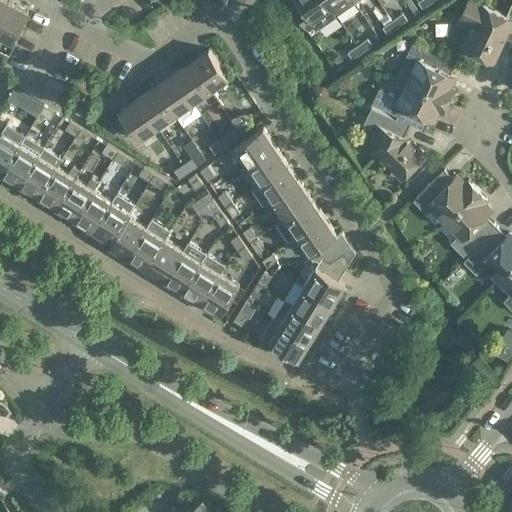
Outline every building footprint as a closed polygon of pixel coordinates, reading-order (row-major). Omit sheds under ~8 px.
[(0,33),(13,40),(29,10),(10,0),(8,0),(0,16),(0,33)] [(0,0),(0,16),(8,0),(0,0)] [(337,14),(327,0),(300,0),(301,1),(292,6),(308,29),(316,23),(319,26),(337,14)] [(327,0),(337,14),(354,1),(353,0),(327,0)] [(504,35),(511,38),(511,0),(506,14),(484,3),(483,4),(474,0),(467,0),(460,15),(474,22),(463,46),(492,60),(504,35)] [(393,19),(397,25),(408,18),(403,12),(393,19)] [(397,25),(393,19),(383,26),(388,32),(397,25)] [(358,44),(362,50),(372,43),(368,37),(358,44)] [(416,62),(408,79),(449,99),(454,87),(449,85),(455,74),(451,72),(456,61),(436,51),(432,52),(412,42),(405,57),(416,62)] [(362,50),(358,44),(348,51),(353,57),(362,50)] [(191,61),(210,89),(229,76),(209,48),(191,61)] [(210,89),(191,61),(173,73),(193,101),(210,89)] [(173,73),(155,85),(175,113),(193,101),(173,73)] [(402,116),(401,118),(410,122),(424,129),(429,118),(433,119),(438,108),(443,110),(449,99),(408,79),(400,96),(389,91),(382,106),(402,116)] [(157,126),(175,113),(155,85),(137,97),(157,126)] [(40,111),(45,104),(17,86),(10,97),(38,114),(40,111)] [(139,138),(157,126),(137,97),(119,110),(139,138)] [(56,110),(54,108),(45,103),(40,111),(51,118),(56,110)] [(404,135),(410,122),(401,118),(400,119),(372,106),(363,123),(376,129),(373,136),(387,143),(378,151),(402,176),(425,153),(408,136),(404,135)] [(66,127),(76,134),(81,126),(70,120),(66,127)] [(236,126),(241,133),(250,127),(245,120),(236,126)] [(0,132),(0,170),(2,172),(21,142),(26,134),(6,122),(0,132)] [(88,141),(92,133),(81,126),(76,134),(88,141)] [(241,133),(236,126),(227,132),(232,139),(241,133)] [(247,164),(276,144),(263,126),(234,145),(247,164)] [(218,138),(223,145),(232,139),(227,132),(218,138)] [(26,134),(21,142),(2,172),(20,183),(44,146),(26,134)] [(223,145),(218,138),(210,144),(215,151),(223,145)] [(102,150),(113,157),(118,149),(107,143),(102,150)] [(276,144),(247,164),(260,182),(288,162),(276,144)] [(62,157),(44,146),(20,183),(39,195),(57,165),(62,157)] [(124,163),(129,156),(118,149),(113,157),(124,163)] [(183,163),(188,171),(198,164),(192,156),(183,163)] [(288,162),(260,182),(252,187),(264,204),(272,199),(272,200),(300,180),(288,162)] [(188,171),(183,163),(174,169),(179,177),(188,171)] [(200,168),(208,179),(215,174),(208,163),(200,168)] [(39,195),(57,206),(76,176),(80,169),(74,165),(69,172),(57,165),(39,195)] [(139,173),(150,180),(155,172),(144,165),(139,173)] [(432,206),(446,219),(478,187),(469,178),(465,182),(456,173),(453,176),(445,167),(414,199),(427,212),(432,206)] [(161,187),(166,179),(155,172),(150,180),(161,187)] [(196,187),(203,182),(196,172),(188,177),(196,187)] [(94,188),(99,180),(92,176),(87,184),(76,176),(57,206),(75,217),(94,188)] [(300,180),(272,200),(284,217),(313,198),(300,180)] [(487,196),(478,187),(446,219),(459,232),(451,241),(464,254),(477,241),(478,242),(496,224),(486,214),(492,208),(483,200),(487,196)] [(112,199),(94,188),(75,217),(94,229),(112,199)] [(226,205),(233,200),(226,189),(218,194),(226,205)] [(136,204),(117,192),(117,191),(112,199),(94,229),(112,240),(128,214),(129,215),(136,204)] [(214,213),(221,208),(214,198),(207,203),(214,213)] [(313,198),(284,217),(276,223),(289,240),(296,235),(325,215),(313,198)] [(233,200),(226,205),(233,216),(240,211),(233,200)] [(221,208),(214,213),(221,224),(228,219),(221,208)] [(110,243),(129,255),(147,226),(129,215),(128,214),(112,240),(110,243)] [(343,252),(349,261),(356,251),(341,230),(337,233),(325,215),(296,235),(309,254),(316,248),(322,256),(330,261),(343,252)] [(171,229),(153,218),(147,226),(129,255),(147,267),(165,237),(166,238),(171,229)] [(506,234),(496,224),(478,242),(480,244),(464,260),(477,273),(485,264),(499,277),(511,263),(511,233),(509,231),(506,234)] [(250,241),(258,236),(250,225),(243,230),(250,241)] [(239,249),(246,244),(238,233),(231,238),(239,249)] [(258,236),(250,241),(258,251),(265,246),(258,236)] [(184,249),(166,238),(165,237),(147,267),(165,278),(184,249)] [(165,278),(184,290),(207,252),(189,241),(184,249),(165,278)] [(246,244),(239,249),(246,260),(253,255),(246,244)] [(262,259),(267,266),(278,258),(273,251),(262,259)] [(207,252),(184,290),(202,301),(220,272),(225,264),(207,252)] [(330,261),(322,256),(304,284),(333,302),(345,283),(338,279),(349,261),(343,252),(330,261)] [(503,299),(511,307),(511,263),(499,277),(511,291),(503,299)] [(258,281),(265,285),(272,274),(265,269),(258,281)] [(239,284),(220,272),(202,301),(221,313),(239,284)] [(285,297),(322,321),(333,302),(304,284),(296,279),(285,297)] [(265,285),(258,281),(251,291),(258,296),(265,285)] [(273,316),(311,339),(322,321),(285,297),(273,316)] [(247,298),(234,318),(242,323),(245,318),(250,317),(255,309),(254,303),(247,298)] [(311,339),(273,316),(265,329),(264,333),(266,338),(299,358),(311,339)] [(511,326),(508,324),(495,348),(509,356),(511,350),(511,326)] [(0,511),(11,511),(0,497),(0,496),(0,511)] [(211,511),(203,499),(185,511),(211,511)]
